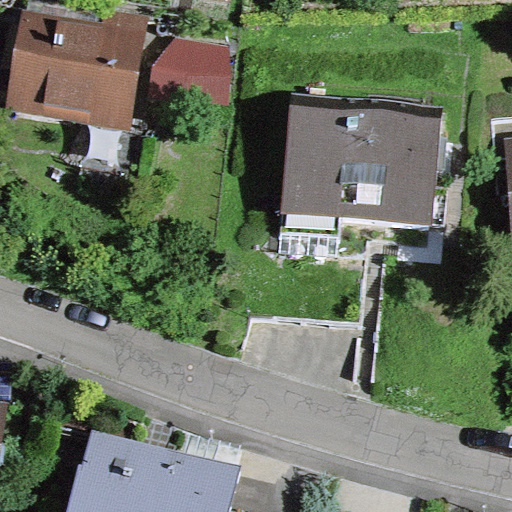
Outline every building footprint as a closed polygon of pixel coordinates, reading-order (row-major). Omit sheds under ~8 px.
[(140,41),(143,19),(110,15),(107,36),(140,41)] [(107,36),(23,24),(11,108),(133,126),(145,42),(140,41),(107,36)] [(443,114),(295,101),(283,236),(340,242),(342,221),(433,230),(443,114)] [(282,256),(276,318),(363,327),(369,264),(282,256)] [(83,474),(82,474),(72,511),(233,511),(244,472),(240,471),(239,477),(96,441),(97,435),(94,434),(83,474)]
